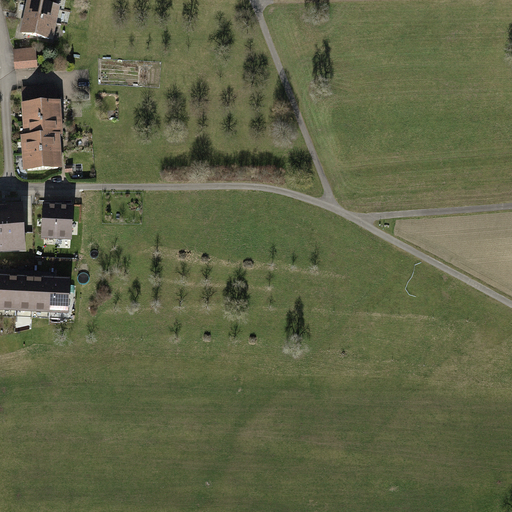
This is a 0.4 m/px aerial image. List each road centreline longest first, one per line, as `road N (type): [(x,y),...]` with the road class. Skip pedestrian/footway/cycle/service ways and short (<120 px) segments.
road 1 (track): [(330,207),(255,186),(96,187)]
road 2 (track): [(253,0),(330,207)]
road 3 (track): [(330,207),(511,304)]
road 4 (track): [(511,206),(354,219)]
road 5 (residential): [(0,33),(10,185)]
